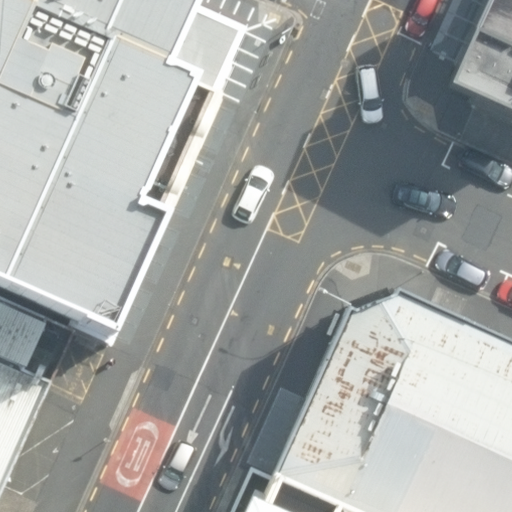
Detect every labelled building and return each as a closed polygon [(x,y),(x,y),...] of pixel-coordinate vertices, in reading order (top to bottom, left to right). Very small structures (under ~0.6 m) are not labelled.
[(257,17),(212,0),(0,0),(0,290),(109,339),(257,17)] [(511,0),(483,0),(441,98),(511,130),(511,0)] [(511,511),(511,346),(385,290),(337,312),(261,471),(348,511),(511,511)] [(0,464),(58,335),(0,309),(0,464)] [(348,511),(261,471),(241,511),(348,511)]
